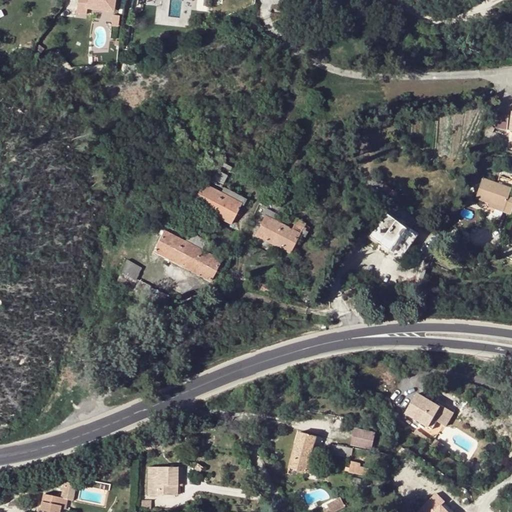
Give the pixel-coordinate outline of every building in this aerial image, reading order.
[(113,0),(77,0),(75,13),(85,14),(86,9),(112,12),(113,0)] [(112,20),(113,13),(99,12),(98,18),(112,20)] [(499,113),(497,128),(508,129),(510,114),(499,113)] [(231,167),(215,159),(205,179),(221,187),(231,167)] [(505,208),(503,212),(511,215),(511,214),(511,198),(510,197),(511,190),(511,189),(484,178),(477,198),(491,203),(505,208)] [(231,223),(241,204),(202,184),(193,204),(231,223)] [(266,209),(277,215),(285,219),(287,215),(288,212),(270,202),(266,209)] [(490,206),(503,212),(505,208),(491,203),(490,206)] [(285,219),(277,215),(274,220),(282,224),(285,219)] [(285,219),(282,224),(291,229),(296,220),(287,215),(285,219)] [(415,236),(387,215),(370,236),(398,257),(415,236)] [(282,224),(274,220),(266,216),(256,235),(289,253),(299,233),(291,229),(282,224)] [(304,224),(296,220),(291,229),(299,233),(304,224)] [(185,242),(164,232),(154,251),(209,280),(220,261),(200,250),(205,241),(189,234),(185,242)] [(141,268),(127,261),(116,284),(131,291),(136,281),(141,268)] [(131,291),(145,298),(150,288),(136,281),(131,291)] [(169,296),(150,288),(145,298),(144,301),(163,310),(169,296)] [(221,293),(214,292),(213,301),(222,303),(223,293),(221,293)] [(431,428),(435,421),(443,406),(445,404),(436,398),(433,403),(416,394),(405,413),(431,428)] [(453,412),(443,406),(435,421),(445,426),(453,412)] [(373,434),(354,430),(351,444),(373,449),(374,444),(371,443),(373,434)] [(316,437),(297,433),(294,448),(312,452),(316,437)] [(450,450),(434,439),(430,445),(446,456),(450,450)] [(352,449),(332,445),(330,454),(350,458),(352,449)] [(310,462),(312,452),(294,448),(288,468),(310,473),(312,465),(312,462),(310,462)] [(349,468),(345,468),(344,471),(348,471),(348,473),(367,476),(368,469),(359,467),(360,463),(350,462),(349,468)] [(147,496),(175,496),(175,487),(175,468),(147,469),(147,496)] [(74,488),(63,486),(60,499),(67,500),(72,501),(74,488)] [(60,499),(42,496),(41,503),(59,505),(60,499)] [(446,511),(435,496),(419,508),(421,511),(446,511)] [(339,499),(327,504),(330,511),(337,511),(343,510),(339,499)] [(57,511),(58,508),(59,505),(41,503),(38,511),(57,511)]
